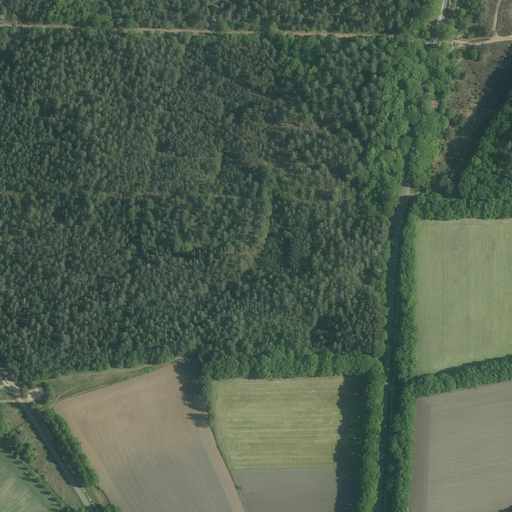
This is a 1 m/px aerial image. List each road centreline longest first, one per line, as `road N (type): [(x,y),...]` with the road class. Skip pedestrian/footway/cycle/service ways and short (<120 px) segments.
road 1 (secondary): [(377,511),(394,244),(443,0)]
road 2 (track): [(303,44),(241,355)]
road 3 (track): [(0,26),(305,36)]
road 4 (track): [(147,199),(401,206)]
road 5 (track): [(147,199),(111,370)]
road 6 (track): [(0,195),(147,199)]
road 7 (unclassified): [(91,511),(12,388)]
road 8 (track): [(111,370),(200,353),(241,355)]
road 9 (track): [(385,389),(511,365)]
